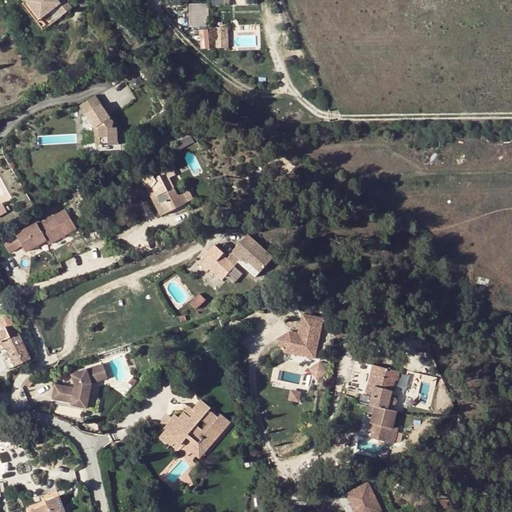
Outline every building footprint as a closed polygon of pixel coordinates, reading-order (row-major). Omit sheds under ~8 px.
[(28,0),(25,2),(39,20),(54,10),(60,18),(71,11),(62,0),(28,0)] [(39,20),(25,2),(21,5),(36,23),(39,20)] [(190,23),(204,24),(205,5),(191,5),(190,23)] [(201,47),(210,47),(209,28),(200,29),(201,47)] [(96,147),(109,146),(118,145),(116,128),(112,129),(111,124),(112,124),(113,122),(113,120),(112,119),(111,119),(110,118),(109,119),(94,97),(80,107),(94,127),(96,147)] [(153,143),(144,148),(137,152),(141,160),(152,154),(149,150),(155,147),(153,143)] [(166,173),(160,176),(167,190),(173,187),(166,173)] [(167,190),(160,176),(153,179),(152,177),(150,175),(149,175),(147,175),(145,175),(144,176),(143,178),(142,179),(142,182),(143,185),(145,186),(145,187),(148,187),(149,186),(151,185),(165,213),(186,204),(181,194),(178,196),(173,187),(167,190)] [(159,216),(165,213),(151,185),(149,186),(148,187),(145,187),(159,216)] [(26,253),(77,227),(66,206),(3,239),(10,252),(23,246),(26,253)] [(274,257),(248,233),(225,258),(223,256),(224,254),(214,245),(201,260),(210,269),(222,280),(225,277),(235,265),(238,262),(255,277),(274,257)] [(210,269),(201,260),(198,263),(207,272),(210,269)] [(234,284),(243,273),(235,265),(225,277),(234,284)] [(198,292),(188,302),(195,309),(205,299),(198,292)] [(287,332),(273,342),(272,354),(317,359),(322,320),(302,317),(300,334),(287,332)] [(6,326),(0,329),(0,340),(4,339),(16,366),(29,360),(17,333),(10,336),(6,326)] [(4,339),(0,340),(0,350),(9,369),(16,366),(4,339)] [(79,386),(59,382),(56,396),(71,399),(72,393),(77,394),(76,400),(75,403),(91,406),(96,381),(102,379),(101,375),(111,372),(107,361),(76,372),(80,382),(79,386)] [(354,361),(347,389),(371,395),(369,405),(373,406),(371,414),(367,431),(374,433),(378,434),(376,440),(396,445),(400,427),(395,425),(398,412),(388,409),(389,404),(394,406),(396,399),(390,397),(394,380),(397,381),(399,372),(354,361)] [(320,362),(310,368),(317,378),(326,372),(320,362)] [(141,378),(136,375),(133,380),(137,383),(141,378)] [(175,414),(171,420),(172,422),(167,428),(172,432),(171,435),(182,444),(189,436),(197,442),(206,450),(229,423),(219,414),(218,416),(209,410),(212,407),(202,399),(189,415),(185,412),(180,418),(175,414)] [(440,403),(435,412),(441,416),(446,407),(440,403)] [(304,422),(302,430),(309,432),(312,416),(304,414),(302,422),(304,422)] [(172,422),(171,420),(166,416),(159,424),(165,430),(167,428),(172,422)] [(172,432),(167,428),(165,430),(160,437),(170,446),(173,443),(179,447),(182,444),(171,435),(172,432)] [(198,458),(206,450),(197,442),(189,452),(198,458)] [(478,490),(456,464),(446,473),(467,498),(478,490)] [(368,479),(343,491),(352,511),(379,511),(382,511),(368,479)] [(406,485),(399,499),(411,504),(413,505),(423,498),(424,497),(419,491),(406,485)] [(49,505),(39,509),(40,511),(65,511),(59,496),(47,501),(49,505)] [(434,511),(433,511),(423,498),(413,505),(417,511),(434,511)]
